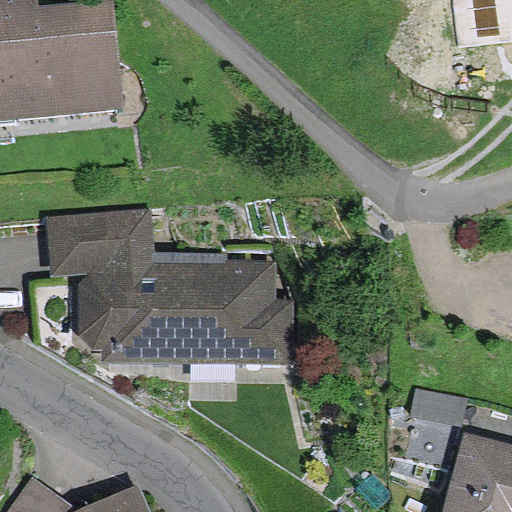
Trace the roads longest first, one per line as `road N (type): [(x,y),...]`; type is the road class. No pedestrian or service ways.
road 1 (residential): [(511,187),(474,197),(427,193),(378,166),(185,0)]
road 2 (residential): [(0,379),(169,477),(202,511)]
